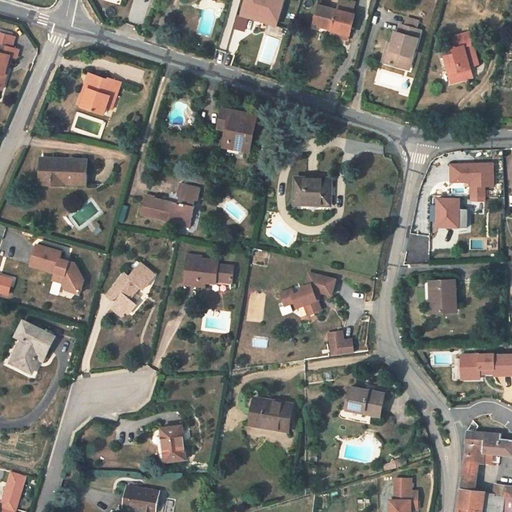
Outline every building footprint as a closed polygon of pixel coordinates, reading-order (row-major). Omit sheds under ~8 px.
[(283,0),(246,0),(244,10),(264,16),(277,20),(283,0)] [(352,13),(355,1),(348,0),(338,0),(336,10),(352,13)] [(336,10),(319,5),(314,24),(332,29),(350,34),(355,14),(352,13),(336,10)] [(264,16),(244,10),(242,15),(263,21),(264,16)] [(421,30),(400,24),(397,32),(395,31),(392,43),(391,47),(386,46),(382,61),(410,68),(421,30)] [(332,29),(330,36),(348,41),(350,34),(332,29)] [(469,32),(449,38),(454,54),(445,57),(453,82),(468,77),(465,67),(470,66),(479,63),(469,32)] [(19,49),(0,43),(0,88),(3,89),(6,76),(4,76),(10,55),(17,57),(19,49)] [(112,108),(121,82),(109,78),(109,80),(89,73),(86,81),(89,82),(82,106),(104,114),(107,106),(112,108)] [(249,151),(257,115),(222,107),(218,128),(227,130),(224,146),(249,151)] [(86,184),(87,159),(46,158),(46,183),(86,184)] [(486,186),(496,185),(495,160),(449,162),(450,182),(471,181),(471,197),(487,196),(486,186)] [(330,204),(330,179),(296,178),(295,203),(305,203),(305,200),(321,200),(321,204),(330,204)] [(142,215),(190,227),(195,206),(193,206),(195,200),(198,201),(201,188),(180,182),(177,195),(180,196),(179,203),(156,197),(156,196),(146,193),(142,215)] [(459,217),(459,199),(439,198),(438,226),(459,226),(459,217)] [(99,225),(96,221),(89,226),(93,230),(99,225)] [(66,259),(67,256),(61,255),(63,250),(38,243),(32,263),(56,271),(54,278),(63,281),(67,288),(81,292),(84,279),(75,262),(70,260),(66,259)] [(201,257),(188,255),(185,283),(197,285),(197,280),(206,282),(216,283),(216,280),(217,274),(233,276),(234,266),(218,264),(219,262),(201,259),(201,257)] [(156,274),(141,262),(129,276),(125,272),(108,294),(117,303),(112,309),(122,316),(127,311),(129,313),(136,304),(131,299),(142,287),(144,288),(156,274)] [(335,279),(308,272),(305,286),(299,288),(301,291),(294,294),(292,288),(280,293),(284,305),(294,301),(296,307),(304,304),(308,303),(312,313),(321,310),(316,296),(317,291),(331,295),(335,279)] [(14,277),(0,273),(0,290),(10,293),(14,277)] [(232,282),(233,276),(217,274),(216,280),(232,282)] [(457,311),(455,280),(443,280),(443,288),(431,288),(432,312),(457,311)] [(308,303),(304,304),(308,315),(312,313),(308,303)] [(55,336),(24,320),(16,336),(22,338),(27,341),(16,364),(32,372),(39,358),(41,354),(45,356),(55,336)] [(345,331),(332,333),(335,356),(349,354),(347,340),(345,331)] [(11,361),(16,364),(27,341),(22,338),(11,361)] [(355,339),(347,340),(349,354),(357,353),(355,339)] [(511,352),(462,353),(462,380),(482,380),(482,374),(511,373),(511,352)] [(381,415),(384,392),(350,386),(346,406),(366,409),(365,413),(381,415)] [(289,431),(293,403),(255,397),(250,424),(289,431)] [(187,459),(182,425),(161,428),(165,462),(187,459)] [(484,463),(485,452),(511,454),(511,439),(502,438),(501,433),(495,433),(491,433),(484,432),(474,431),(467,431),(467,443),(471,444),(466,461),(479,463),(484,463)] [(387,470),(404,465),(402,459),(385,465),(387,470)] [(13,470),(8,484),(11,485),(17,471),(13,470)] [(485,494),(485,492),(475,490),(477,472),(464,470),(459,507),(483,509),(485,494)] [(0,511),(15,511),(13,511),(28,474),(17,471),(11,485),(8,484),(0,503),(0,511)] [(418,501),(418,491),(411,491),(411,478),(395,478),(395,500),(390,500),(390,511),(411,511),(411,510),(411,501),(418,501)] [(511,497),(511,486),(495,484),(494,495),(502,496),(511,497)] [(160,491),(128,485),(124,506),(156,511),(160,491)] [(500,511),(502,496),(494,495),(485,494),(483,509),(483,511),(500,511)] [(511,511),(511,497),(502,496),(500,511),(511,511)]
